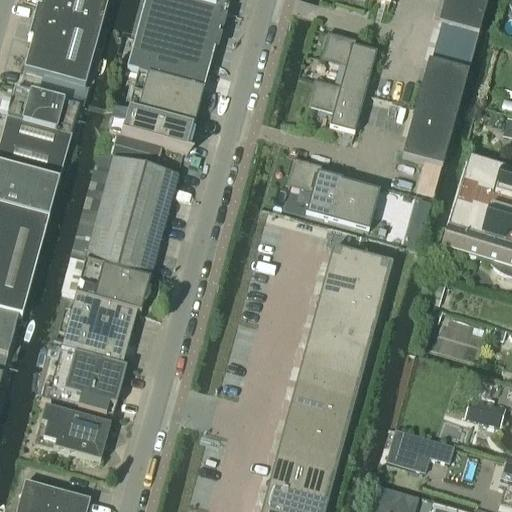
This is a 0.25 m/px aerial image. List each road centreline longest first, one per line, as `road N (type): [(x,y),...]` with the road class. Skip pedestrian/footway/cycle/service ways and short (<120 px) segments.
road 1 (unclassified): [(129,511),(229,128)]
road 2 (unclassified): [(387,135),(378,169),(229,128)]
road 3 (unclassified): [(406,39),(264,2)]
road 4 (unclassified): [(229,128),(264,2)]
